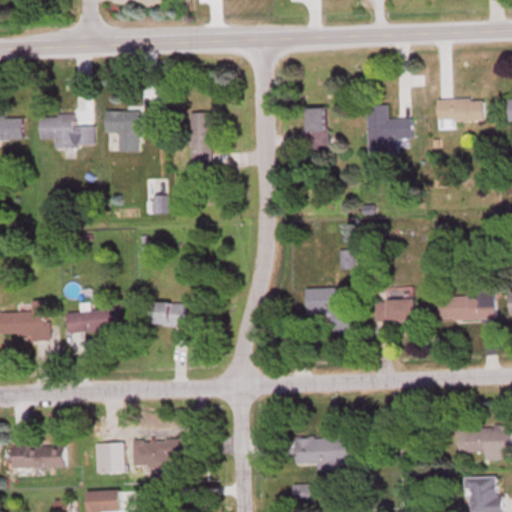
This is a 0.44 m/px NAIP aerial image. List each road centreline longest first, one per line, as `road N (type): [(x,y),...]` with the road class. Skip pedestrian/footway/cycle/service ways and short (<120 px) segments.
road 1 (residential): [(0,397),(511,376)]
road 2 (residential): [(0,47),(511,27)]
road 3 (residential): [(242,511),(239,365),(264,223),(259,37)]
